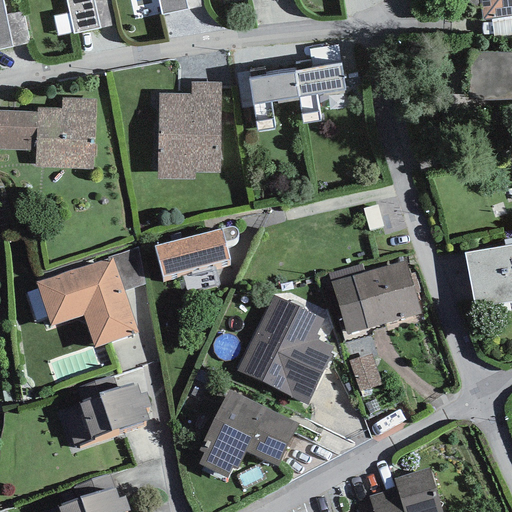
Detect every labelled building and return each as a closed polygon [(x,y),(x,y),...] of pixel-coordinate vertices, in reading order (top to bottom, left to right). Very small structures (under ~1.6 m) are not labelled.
[(0,0),(0,48),(14,46),(13,44),(7,13),(3,0),(0,0)] [(99,26),(93,0),(67,0),(74,31),(99,26)] [(93,0),(99,26),(115,23),(110,0),(93,0)] [(159,0),(162,12),(188,6),(186,0),(159,0)] [(511,0),(480,0),(483,15),(511,11),(511,0)] [(7,13),(13,44),(29,41),(22,10),(7,13)] [(511,50),(470,49),(470,95),(511,96),(511,50)] [(298,90),(302,116),(320,113),(316,88),(345,84),(341,56),(294,64),(294,65),(298,90)] [(298,90),(294,65),(250,73),(249,73),(252,96),(253,102),(257,124),(274,121),(270,94),(298,90)] [(241,105),(253,102),(252,96),(249,73),(250,73),(249,70),(236,72),(241,105)] [(195,176),(195,168),(220,168),(221,80),(189,79),(189,91),(157,90),(155,175),(195,176)] [(0,146),(35,148),(35,165),(93,166),(95,97),(62,96),(60,106),(37,105),(36,110),(0,108),(0,146)] [(238,240),(238,235),(236,231),(231,230),(155,250),(163,282),(190,274),(191,279),(216,273),(214,268),(231,264),(226,245),(235,242),(238,240)] [(511,248),(466,257),(475,311),(511,304),(511,248)] [(94,352),(138,336),(112,260),(35,285),(50,329),(82,319),(94,352)] [(347,336),(420,315),(406,264),(332,284),(347,336)] [(330,356),(333,351),(317,343),(319,338),(316,336),(324,321),(273,296),(236,373),(308,408),(332,357),(330,356)] [(373,359),(353,366),(363,396),(383,389),(373,359)] [(137,388),(63,412),(75,449),(149,424),(145,411),(151,409),(146,397),(140,399),(137,388)] [(278,470),(298,427),(229,393),(198,454),(203,457),(199,467),(227,482),(233,470),(237,472),(246,456),(278,470)] [(368,500),(372,511),(441,511),(429,471),(393,482),(396,489),(368,498),(368,500)] [(115,493),(59,511),(130,511),(126,500),(119,503),(115,493)] [(372,511),(368,500),(355,504),(357,511),(372,511)]
